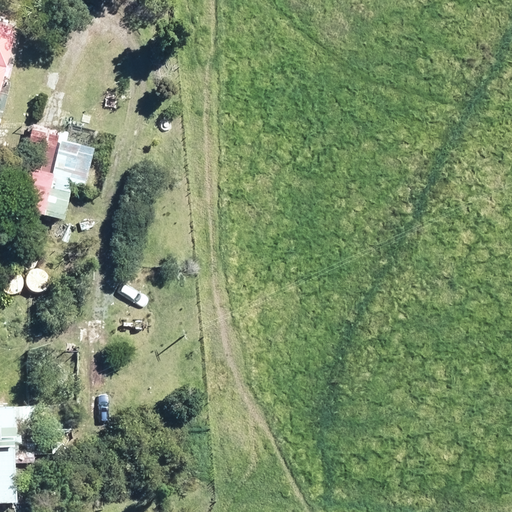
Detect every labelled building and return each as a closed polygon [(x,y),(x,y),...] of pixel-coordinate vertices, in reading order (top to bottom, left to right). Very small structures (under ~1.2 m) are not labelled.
[(0,78),(12,28),(0,24),(0,78)] [(24,124),(15,170),(33,173),(25,216),(52,221),(55,203),(61,204),(63,196),(69,197),(72,186),(84,189),(92,148),(61,143),(63,131),(24,124)] [(107,394),(110,320),(84,319),(81,393),(107,394)] [(17,437),(72,435),(71,400),(16,402),(17,437)] [(0,506),(13,505),(8,405),(0,405),(0,506)]
